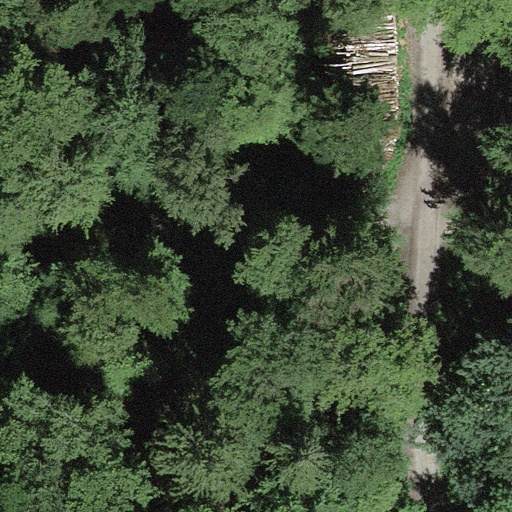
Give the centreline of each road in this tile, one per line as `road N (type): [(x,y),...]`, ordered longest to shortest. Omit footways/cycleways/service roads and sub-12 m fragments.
road 1 (track): [(421,0),(416,234),(432,511)]
road 2 (track): [(208,511),(287,392),(416,234)]
road 3 (track): [(511,138),(416,234)]
